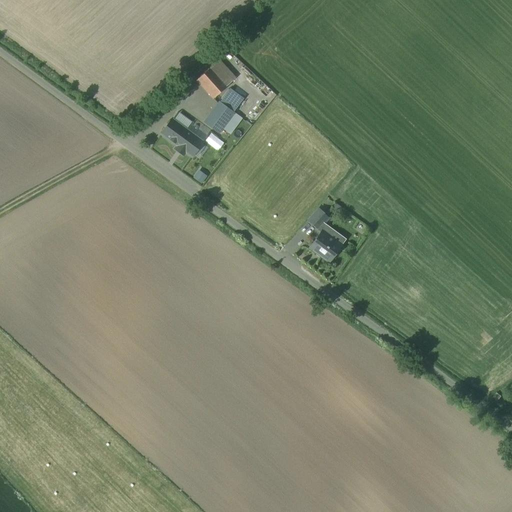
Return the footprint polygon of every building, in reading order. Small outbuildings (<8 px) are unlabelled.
[(217,52),(194,74),(212,93),(235,71),(217,52)] [(246,93),(230,81),(200,123),(215,134),(246,93)] [(176,109),(160,131),(191,153),(206,131),(176,109)] [(195,179),(205,184),(209,174),(199,170),(195,179)] [(328,210),(317,200),(306,213),(317,222),(328,210)] [(340,213),(344,208),(338,204),(334,208),(340,213)] [(321,225),(308,244),(328,257),(341,239),(321,225)]
